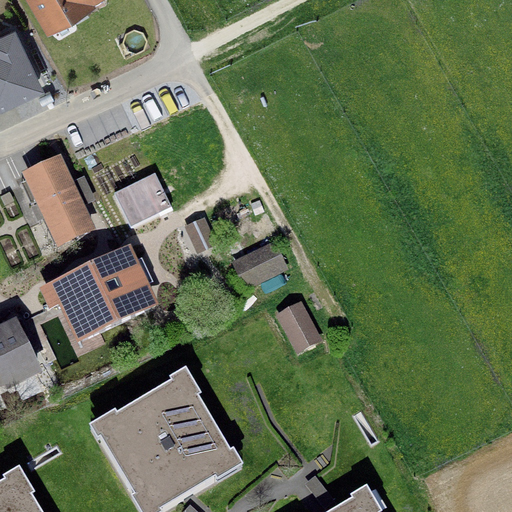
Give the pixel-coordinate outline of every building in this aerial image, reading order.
[(87,0),(32,0),(50,30),(91,6),(87,0)] [(0,100),(40,82),(19,36),(0,45),(0,100)] [(63,165),(29,181),(62,252),(96,236),(63,165)] [(171,207),(155,173),(115,192),(132,226),(171,207)] [(203,220),(188,227),(198,251),(214,244),(203,220)] [(233,268),(243,289),(283,269),(273,249),(233,268)] [(148,311),(123,256),(45,293),(52,309),(62,305),(80,343),(148,311)] [(300,305),(281,316),(300,351),(319,341),(300,305)] [(0,333),(0,386),(1,386),(4,391),(34,376),(12,328),(0,333)] [(89,427),(140,511),(165,511),(243,466),(185,370),(89,427)] [(0,481),(0,511),(45,511),(20,470),(0,481)] [(314,478),(307,483),(324,506),(332,500),(314,478)] [(319,511),(382,511),(366,484),(319,511)]
